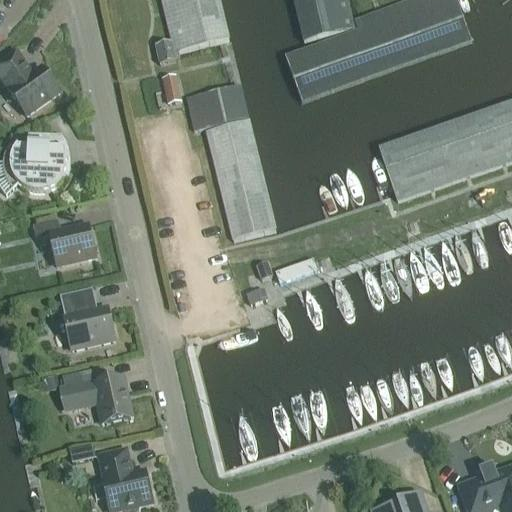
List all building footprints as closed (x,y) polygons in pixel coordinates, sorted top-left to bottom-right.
[(230,43),(219,0),(161,0),(172,45),(156,49),(161,68),(176,65),(174,56),(230,43)] [(290,58),(306,103),(471,44),(455,0),(421,0),(358,23),(361,32),(290,58)] [(292,0),(304,44),(356,32),(348,0),(292,0)] [(27,119),(60,96),(43,71),(33,78),(17,55),(0,67),(0,78),(11,94),(9,95),(27,119)] [(168,108),(182,105),(176,78),(162,82),(168,108)] [(511,106),(471,121),(379,153),(398,205),(511,165),(511,106)] [(249,124),(206,135),(233,244),(276,234),(249,124)] [(67,159),(66,155),(64,151),(60,140),(31,139),(30,151),(20,151),(18,149),(16,152),(12,149),(10,151),(8,153),(6,157),(5,160),(4,163),(4,165),(4,168),(0,167),(0,190),(1,193),(2,195),(4,197),(6,200),(21,189),(23,191),(25,193),(28,194),(34,196),(36,196),(42,196),(45,196),(48,195),(50,194),(53,193),(58,189),(60,187),(61,185),(64,181),(66,178),(66,175),(67,170),(67,162),(67,159)] [(53,218),(35,222),(36,229),(55,225),(53,218)] [(36,242),(50,239),(57,270),(97,261),(90,229),(62,235),(59,224),(55,225),(36,229),(33,229),(36,242)] [(268,263),(257,267),(262,282),(273,278),(268,263)] [(284,282),(320,273),(318,263),(282,272),(284,282)] [(72,354),(116,344),(108,312),(98,314),(93,292),(60,299),(66,321),(65,322),(72,354)] [(247,298),(251,308),(266,303),(263,293),(247,298)] [(133,421),(124,381),(107,385),(104,371),(63,381),(68,401),(65,402),(67,413),(98,406),(103,428),(133,421)] [(55,380),(42,383),(45,396),(58,393),(55,380)] [(73,467),(96,461),(93,450),(70,456),(73,467)] [(153,507),(146,475),(132,478),(126,454),(100,461),(106,484),(104,484),(110,511),(139,511),(139,510),(153,507)] [(483,483),(462,491),(469,511),(486,511),(502,506),(503,511),(511,511),(511,472),(497,478),(495,472),(481,477),(483,483)] [(427,511),(422,497),(377,511),(427,511)]
